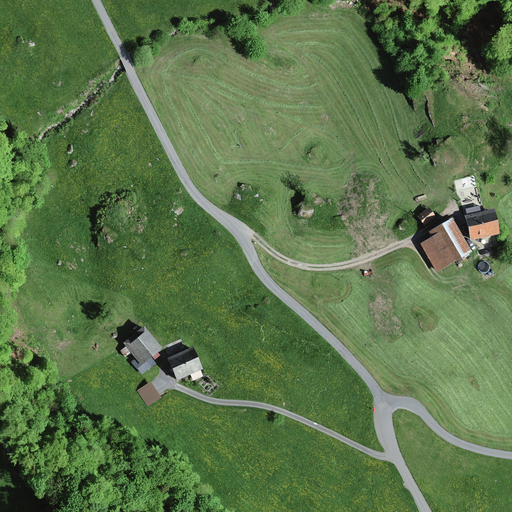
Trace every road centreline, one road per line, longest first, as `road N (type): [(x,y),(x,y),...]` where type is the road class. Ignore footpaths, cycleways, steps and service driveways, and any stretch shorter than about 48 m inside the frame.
road 1 (unclassified): [(386,403),(190,187),(120,53)]
road 2 (track): [(237,233),(253,236),(282,262),(315,269),(359,261),(421,234)]
road 3 (unclassified): [(386,403),(413,404),(449,439),(471,448),(511,454)]
road 4 (unclassified): [(425,511),(379,423),(386,403)]
